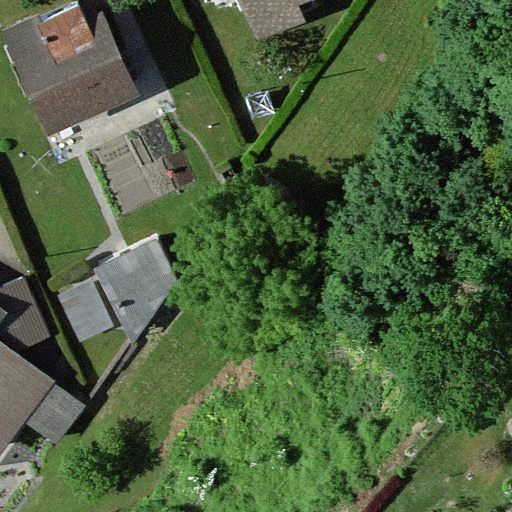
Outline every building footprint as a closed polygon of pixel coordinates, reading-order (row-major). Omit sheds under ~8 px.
[(238,0),(255,37),(299,18),(292,3),(298,0),(238,0)] [(97,2),(9,39),(46,127),(134,91),(97,2)] [(156,247),(99,274),(132,338),(173,280),(156,247)] [(0,449),(24,417),(59,443),(84,407),(11,356),(49,334),(24,282),(0,291),(0,449)] [(89,282),(54,298),(75,343),(110,326),(89,282)]
